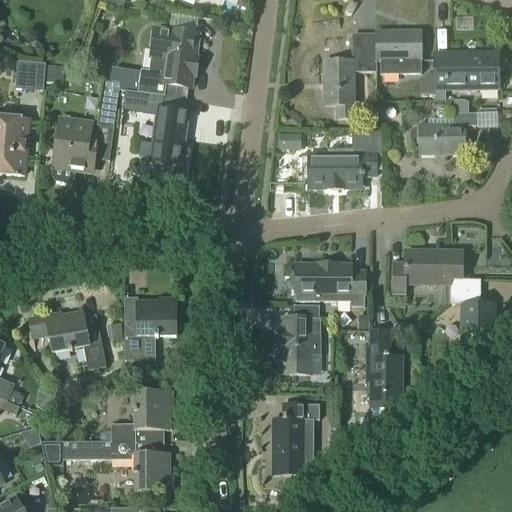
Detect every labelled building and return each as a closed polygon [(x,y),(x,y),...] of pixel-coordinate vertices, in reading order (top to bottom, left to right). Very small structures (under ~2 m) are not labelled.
[(164,66),(163,76),(140,73),(139,81),(121,78),(119,94),(126,95),(182,103),(184,91),(191,92),(199,39),(169,34),(153,32),(148,63),(164,66)] [(365,39),(365,76),(377,76),(377,64),(379,64),(380,79),(421,78),(421,64),(422,64),(422,36),(377,36),(377,39),(365,39)] [(353,76),(365,76),(365,39),(353,39),(353,64),(325,65),(325,110),(337,110),(337,123),(354,123),(353,76)] [(498,56),(433,57),(434,94),(445,94),(498,92),(498,74),(504,74),(504,61),(498,61),(498,56)] [(43,95),(46,67),(18,65),(15,92),(43,95)] [(118,108),(117,108),(119,94),(121,78),(120,78),(119,86),(102,84),(96,129),(97,129),(96,141),(94,141),(93,146),(90,145),(93,127),(59,122),(56,140),(58,141),(54,169),(52,179),(56,184),(68,186),(73,182),(74,173),(91,175),(94,158),(110,160),(118,108)] [(445,94),(434,94),(434,104),(445,103),(445,94)] [(126,95),(123,113),(135,114),(157,117),(150,165),(156,166),(154,174),(184,178),(188,155),(182,154),(188,116),(180,115),(182,103),(126,95)] [(3,116),(1,121),(0,121),(0,177),(24,179),(29,124),(14,122),(13,117),(3,116)] [(479,130),(479,118),(454,118),(454,130),(437,130),(437,129),(420,129),(420,131),(413,131),(409,134),(409,143),(413,147),(419,147),(419,158),(465,158),(465,130),(479,130)] [(309,161),(303,161),(303,177),(309,177),(309,190),(325,190),(325,193),(343,193),(343,190),(361,189),(360,179),(376,179),(376,174),(381,174),(381,136),(353,136),(353,159),(309,159),(309,161)] [(405,289),(449,289),(449,283),(461,283),(461,256),(405,255),(404,271),(392,271),(392,299),(405,299),(405,289)] [(274,268),(274,290),(283,289),(283,268),(274,268)] [(364,299),(365,299),(365,278),(351,278),(351,271),(294,270),(294,299),(295,299),(295,306),(350,307),(350,312),(364,312),(364,299)] [(493,357),(494,308),(480,308),(481,284),(461,283),(449,283),(449,289),(449,308),(460,308),(460,357),(493,357)] [(124,363),(125,363),(125,377),(142,377),(142,363),(143,363),(143,340),(175,340),(175,306),(137,306),(137,308),(124,308),(124,363)] [(282,323),(282,379),(310,379),(310,360),(321,360),(321,343),(311,343),(311,323),(319,324),(319,311),(293,310),(293,323),(282,323)] [(88,374),(106,371),(96,319),(84,321),(83,316),(29,326),(32,342),(49,339),(52,356),(83,350),(88,374)] [(358,321),(358,333),(369,333),(369,321),(358,321)] [(107,329),(109,346),(124,344),(121,327),(107,329)] [(371,350),(366,350),(366,386),(371,386),(371,412),(372,412),(372,420),(378,426),(387,426),(393,420),(393,412),(400,412),(401,360),(388,360),(388,335),(371,335),(371,350)] [(0,402),(19,410),(23,400),(19,398),(20,396),(12,393),(15,388),(0,381),(0,359),(5,348),(0,346),(0,402)] [(351,361),(339,360),(338,376),(350,376),(351,361)] [(111,435),(111,447),(163,447),(163,439),(169,439),(169,396),(135,396),(134,429),(111,428),(111,435)] [(0,412),(15,418),(19,410),(0,402),(0,412)] [(274,424),(274,479),(304,479),(312,479),(313,424),(318,424),(318,408),(283,408),(283,409),(283,424),(274,424)] [(35,418),(30,429),(35,431),(39,428),(41,421),(35,418)] [(99,440),(99,447),(111,447),(111,435),(105,435),(99,440)] [(163,447),(111,447),(64,446),(64,445),(40,446),(46,470),(60,470),(62,467),(62,464),(111,464),(135,465),(134,496),(169,496),(169,455),(163,455),(163,447)] [(20,511),(15,503),(0,510),(0,511),(20,511)]
